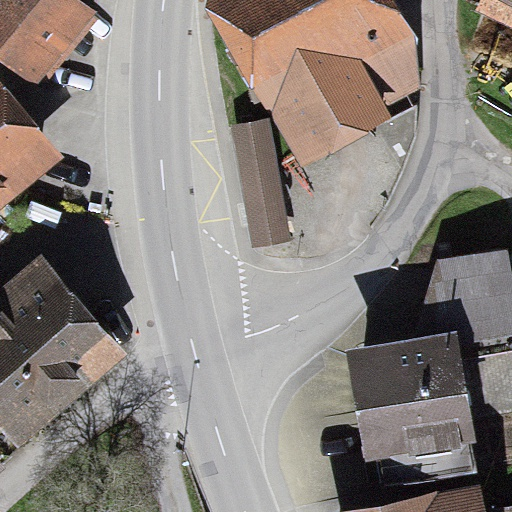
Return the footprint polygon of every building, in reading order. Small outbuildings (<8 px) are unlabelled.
[(76,0),(0,0),(0,39),(35,69),(86,7),(76,0)] [(422,85),(372,0),(219,0),(220,17),(300,154),(422,85)] [(511,0),(500,0),(494,11),(511,19),(511,0)] [(0,181),(41,148),(0,97),(0,181)] [(262,121),(240,126),(260,238),(283,234),(262,121)] [(511,292),(506,257),(439,269),(416,345),(363,354),(384,477),(474,462),(455,352),(511,342),(511,292)] [(0,461),(33,433),(35,432),(22,417),(105,345),(42,270),(8,299),(0,289),(0,461)] [(366,511),(476,511),(471,489),(366,511)]
